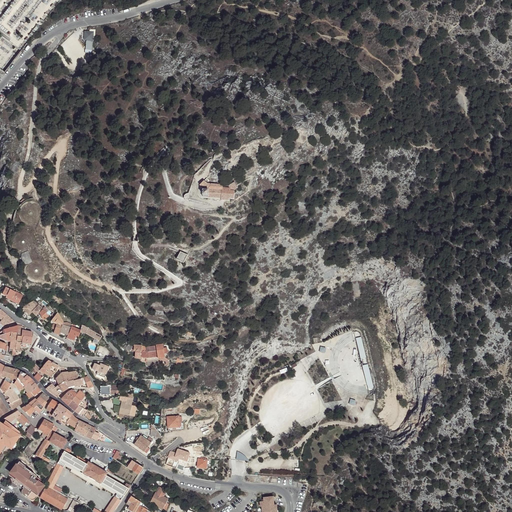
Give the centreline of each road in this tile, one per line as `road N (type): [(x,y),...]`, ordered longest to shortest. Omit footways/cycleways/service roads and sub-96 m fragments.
road 1 (track): [(72,23),(37,71),(19,186),(31,187),(60,147),(48,235),(65,263),(121,291)]
road 2 (track): [(216,201),(199,206),(171,196),(166,148),(139,188),(137,250),(178,284),(121,291),(157,330)]
road 3 (unclassified): [(0,88),(58,28),(169,0)]
road 4 (residential): [(289,511),(279,489),(197,483),(149,463)]
road 5 (residential): [(18,407),(34,424),(42,413),(91,441),(127,448)]
road 6 (residential): [(0,361),(26,371),(100,428)]
